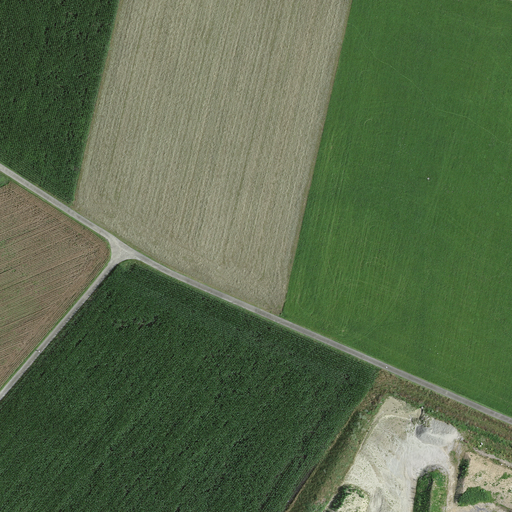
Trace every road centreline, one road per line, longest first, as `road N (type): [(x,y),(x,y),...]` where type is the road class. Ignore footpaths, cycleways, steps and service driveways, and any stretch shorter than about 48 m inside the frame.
road 1 (track): [(0,171),(124,250),(511,422)]
road 2 (track): [(0,396),(124,250)]
